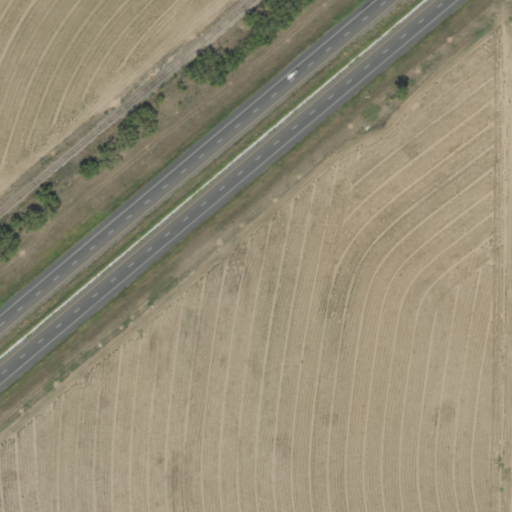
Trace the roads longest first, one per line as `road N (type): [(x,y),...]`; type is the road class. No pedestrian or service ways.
road 1 (residential): [(0,418),(501,0)]
road 2 (trunk): [(0,379),(459,0)]
road 3 (residential): [(507,511),(506,0)]
road 4 (trunk): [(387,0),(0,326)]
